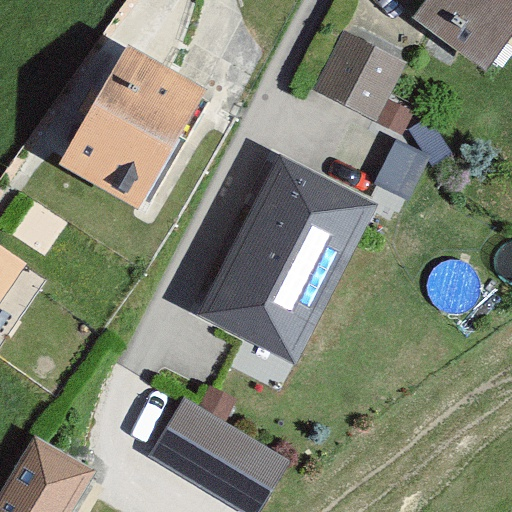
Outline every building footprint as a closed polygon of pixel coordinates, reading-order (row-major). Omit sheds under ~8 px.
[(511,32),(511,0),(438,0),(423,22),(487,68),(511,32)] [(405,64),(348,37),(319,100),(376,126),(405,64)] [(199,105),(129,64),(68,170),(137,210),(199,105)] [(427,224),(456,166),(400,139),(372,198),(427,224)] [(370,216),(283,172),(209,317),(296,361),(370,216)] [(0,299),(20,269),(0,255),(0,299)] [(259,511),(285,472),(189,411),(160,456),(247,511),(259,511)] [(36,450),(0,511),(70,511),(89,481),(36,450)]
